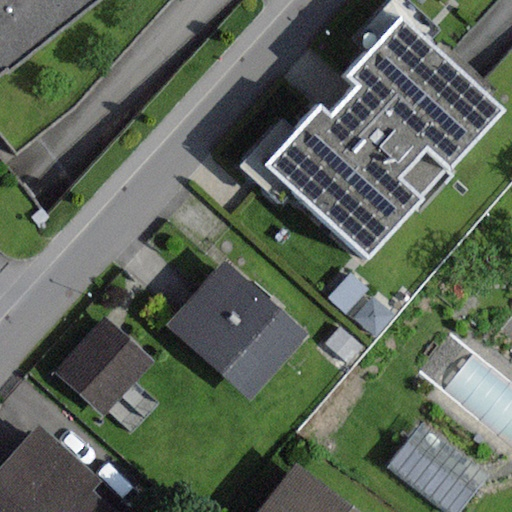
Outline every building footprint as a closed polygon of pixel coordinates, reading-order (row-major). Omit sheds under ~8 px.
[(0,0),(0,76),(93,0),(0,0)] [(365,79),(336,111),(327,102),(273,160),(374,253),(430,193),(407,173),(433,145),(455,165),(510,105),(409,12),(356,70),(365,79)] [(230,263),(179,321),(257,389),(308,331),(230,263)] [(378,287),(360,270),(338,294),(356,311),(378,287)] [(159,357),(114,317),(66,369),(111,410),(159,357)] [(100,477),(49,431),(0,485),(0,511),(110,511),(87,491),(100,477)] [(420,437),(399,462),(460,511),(481,487),(420,437)] [(357,511),(302,468),(267,511),(357,511)]
